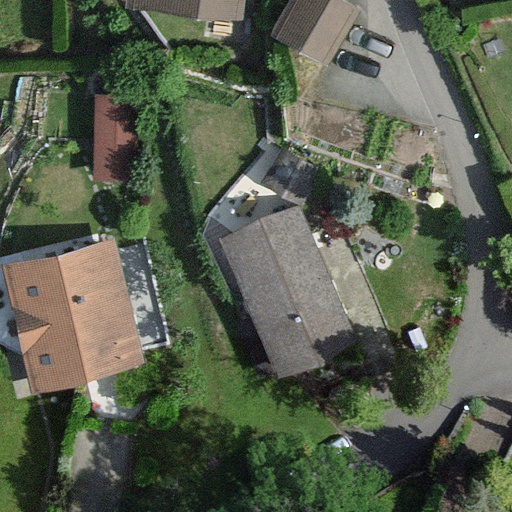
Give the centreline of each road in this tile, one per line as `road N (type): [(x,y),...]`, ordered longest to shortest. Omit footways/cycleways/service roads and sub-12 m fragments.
road 1 (residential): [(389,0),(503,250),(483,375)]
road 2 (residential): [(483,375),(278,511)]
road 3 (unknown): [(483,375),(464,511)]
